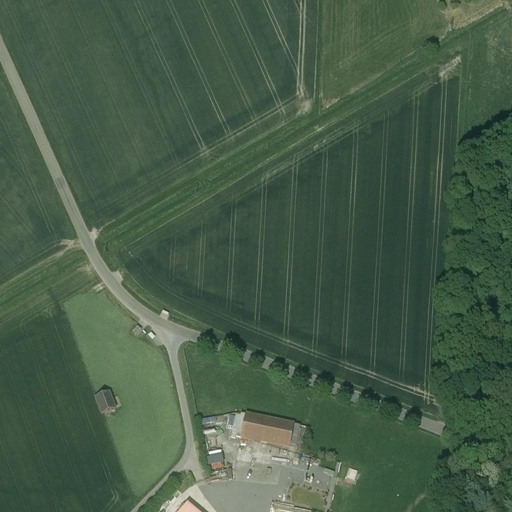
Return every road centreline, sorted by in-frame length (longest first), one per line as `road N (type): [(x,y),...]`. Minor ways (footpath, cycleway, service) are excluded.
road 1 (unclassified): [(167,331),(511,452)]
road 2 (unclassified): [(0,48),(111,286),(167,331)]
road 3 (unclassified): [(138,511),(185,460),(167,331)]
